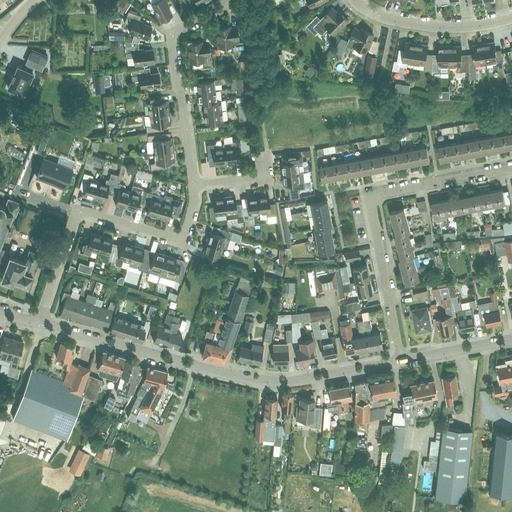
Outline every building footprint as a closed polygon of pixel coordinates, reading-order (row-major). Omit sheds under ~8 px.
[(124,0),(121,0),(119,4),(127,9),(130,4),(124,0)] [(158,0),(152,3),(151,4),(156,12),(161,20),(172,14),(166,2),(169,0),(158,0)] [(334,34),(340,28),(347,21),(337,11),(336,12),(331,8),(318,21),(313,26),(318,31),(320,33),(322,33),(328,28),(334,34)] [(134,34),(137,35),(140,36),(147,38),(151,26),(139,21),(141,16),(128,11),(124,22),(131,25),(129,31),(134,34)] [(309,23),(313,26),(318,21),(314,17),(309,23)] [(232,50),(239,49),(244,48),(243,42),(238,42),(238,40),(238,37),(237,27),(230,28),(230,26),(216,28),(217,38),(218,47),(231,45),(232,50)] [(346,44),(345,45),(352,48),(353,46),(356,47),(365,52),(373,35),(361,28),(360,30),(354,28),(346,44)] [(112,32),(111,40),(120,40),(121,32),(112,32)] [(134,34),(131,42),(138,43),(140,36),(137,35),(134,34)] [(139,50),(138,45),(138,43),(131,42),(124,41),(125,46),(126,58),(134,57),(135,64),(154,62),(152,49),(139,50)] [(190,62),(200,61),(203,61),(204,65),(211,64),(210,53),(209,43),(202,43),(202,41),(187,43),(190,62)] [(341,55),(345,45),(346,44),(339,41),(334,51),(341,55)] [(408,62),(414,63),(417,43),(406,42),(404,53),(399,52),(397,61),(394,60),(392,70),(399,71),(400,66),(407,67),(408,62)] [(494,42),(483,44),(486,63),(493,62),(494,68),(504,67),(502,52),(496,53),(494,42)] [(424,70),(431,71),(433,57),(426,57),(428,45),(417,43),(414,63),(425,64),(424,70)] [(476,65),(486,63),(483,44),(472,45),(474,57),(468,57),(469,71),(469,79),(477,78),(476,71),(476,65)] [(439,66),(450,66),(450,46),(439,46),(439,58),(433,57),(431,71),(439,72),(439,66)] [(457,72),(462,72),(469,71),(468,57),(461,58),(461,46),(450,46),(450,66),(457,66),(457,72)] [(47,56),(32,49),(26,63),(27,63),(24,69),(17,66),(14,73),(13,73),(10,79),(11,80),(8,88),(23,94),(33,73),(32,72),(34,66),(41,70),(47,56)] [(368,56),(366,68),(375,69),(377,58),(368,56)] [(309,66),(304,71),(310,76),(314,72),(309,66)] [(144,68),(134,69),(131,70),(132,81),(140,80),(141,87),(160,85),(158,72),(145,74),(144,68)] [(109,75),(102,75),(102,81),(103,86),(110,85),(109,75)] [(235,79),(236,88),(245,86),(244,78),(235,79)] [(197,81),(198,92),(215,90),(214,85),(221,84),(221,79),(197,81)] [(395,89),(395,90),(402,91),(403,84),(396,83),(396,85),(395,89)] [(245,86),(236,88),(237,95),(247,93),(245,86)] [(216,100),(215,90),(198,92),(199,102),(220,100),(216,100)] [(150,114),(169,112),(168,101),(162,102),(161,96),(142,98),(143,104),(148,103),(150,114)] [(221,110),(220,100),(199,102),(199,103),(203,102),(204,112),(221,110)] [(246,119),(245,107),(237,108),(239,120),(246,119)] [(223,121),(221,110),(204,112),(206,123),(223,121)] [(170,123),(169,112),(150,114),(151,125),(146,126),(146,131),(160,130),(159,124),(170,123)] [(46,128),(37,151),(42,153),(51,130),(46,128)] [(500,149),(511,147),(509,133),(497,135),(500,149)] [(154,151),(174,149),(172,138),(161,139),(160,134),(147,135),(147,134),(139,135),(140,140),(153,139),(154,151)] [(500,149),(497,135),(486,137),(488,151),(500,149)] [(476,153),(488,151),(486,137),(474,139),(476,153)] [(239,139),(240,141),(223,143),(224,147),(225,164),(236,163),(236,154),(241,154),(241,151),(249,150),(248,138),(239,139)] [(465,156),(476,153),(474,139),(462,142),(465,156)] [(453,158),(465,156),(462,142),(450,144),(453,158)] [(214,165),(225,164),(224,147),(217,148),(215,144),(206,145),(208,157),(213,157),(214,165)] [(438,146),(439,150),(441,160),(453,158),(450,144),(438,146)] [(415,149),(417,163),(430,160),(427,147),(415,149)] [(175,160),(174,149),(154,151),(155,162),(150,163),(151,169),(164,167),(164,161),(175,160)] [(406,165),(417,163),(415,149),(403,151),(406,165)] [(394,167),(406,165),(403,151),(391,153),(394,167)] [(380,156),(382,169),(394,167),(391,153),(380,156)] [(282,174),(299,172),(298,165),(302,164),(301,155),(281,157),(282,163),(280,163),(282,174)] [(370,171),(382,169),(380,156),(368,158),(370,171)] [(44,158),(37,177),(64,188),(72,169),(44,158)] [(358,174),(370,171),(368,158),(356,160),(358,174)] [(358,174),(356,160),(344,162),(347,176),(358,174)] [(347,176),(344,162),(332,164),(335,178),(347,176)] [(115,204),(125,207),(130,191),(124,189),(124,185),(119,183),(120,179),(122,180),(126,166),(121,164),(118,175),(112,194),(117,196),(115,204)] [(335,178),(332,164),(320,167),(323,180),(335,178)] [(303,172),(299,172),(282,174),(283,185),(289,184),(290,190),(305,188),(303,172)] [(83,195),(94,198),(99,182),(92,180),(93,175),(84,173),(79,187),(85,189),(83,195)] [(107,193),(112,194),(118,175),(111,173),(109,180),(107,180),(105,183),(99,182),(94,198),(104,201),(107,193)] [(139,202),(144,204),(147,192),(142,190),(143,188),(133,185),(131,191),(130,191),(125,207),(136,211),(139,202)] [(506,203),(505,199),(503,189),(491,191),(493,205),(506,203)] [(482,208),(493,205),(491,191),(479,194),(482,208)] [(157,217),(162,201),(156,199),(157,194),(147,192),(144,204),(149,205),(147,214),(157,217)] [(162,201),(157,217),(168,220),(170,214),(177,216),(181,201),(173,199),(172,196),(164,194),(162,201)] [(470,210),(482,208),(479,194),(467,196),(470,210)] [(257,196),(259,213),(266,212),(267,216),(276,215),(275,203),(269,203),(268,195),(257,196)] [(224,197),(226,214),(227,219),(237,218),(238,222),(244,221),(243,219),(243,216),(242,207),(242,204),(236,204),(235,196),(224,197)] [(259,213),(257,196),(246,197),(247,206),(242,207),(243,216),(243,219),(244,219),(249,219),(252,218),(253,214),(259,213)] [(470,210),(467,196),(455,198),(458,212),(470,210)] [(226,214),(224,197),(213,198),(214,207),(208,208),(210,220),(216,219),(215,215),(226,214)] [(0,253),(3,249),(1,248),(4,242),(2,241),(4,235),(10,237),(15,226),(12,225),(15,216),(16,216),(20,203),(8,198),(5,205),(4,206),(3,204),(1,203),(0,202),(0,253)] [(446,214),(458,212),(455,198),(444,200),(446,214)] [(313,215),(329,212),(326,200),(311,203),(313,215)] [(432,203),(433,212),(434,216),(446,214),(444,200),(432,203)] [(29,218),(31,210),(22,207),(20,215),(29,218)] [(282,221),(287,220),(303,217),(302,212),(291,214),(291,216),(286,217),(285,208),(280,208),(282,221)] [(394,224),(407,220),(404,208),(390,212),(394,224)] [(331,225),(329,212),(313,215),(315,228),(331,225)] [(56,219),(47,215),(43,226),(52,229),(56,219)] [(411,231),(407,220),(394,224),(397,235),(395,235),(395,236),(409,232),(409,231),(411,231)] [(498,228),(498,234),(504,234),(511,233),(511,221),(503,222),(504,228),(498,228)] [(486,235),(492,235),(498,234),(498,228),(492,229),(492,225),(490,224),(485,224),(485,228),(486,232),(486,235)] [(331,225),(315,228),(314,228),(316,240),(331,237),(329,225),(331,225)] [(206,242),(223,247),(227,248),(229,241),(232,232),(219,229),(218,234),(210,231),(206,242)] [(412,243),(409,232),(395,236),(398,247),(412,243)] [(89,254),(90,251),(97,253),(102,236),(91,233),(89,239),(84,237),(80,252),(85,253),(89,254)] [(112,261),(115,249),(110,248),(112,239),(102,236),(97,253),(103,254),(102,259),(102,260),(103,261),(106,262),(108,262),(108,260),(112,261)] [(318,253),(324,252),(334,250),(331,237),(316,240),(318,253)] [(441,242),(433,243),(432,238),(426,239),(428,247),(433,246),(438,245),(438,248),(442,247),(441,242)] [(511,261),(511,239),(495,243),(497,256),(506,254),(508,262),(511,261)] [(465,240),(452,242),(452,250),(466,249),(465,240)] [(481,243),(483,250),(490,249),(489,241),(481,243)] [(122,265),(123,260),(129,262),(134,246),(123,242),(121,251),(115,249),(112,261),(115,262),(115,264),(116,265),(119,266),(121,266),(122,265)] [(221,253),(223,247),(206,242),(203,253),(211,255),(210,261),(222,264),(224,255),(221,253)] [(415,255),(412,243),(398,247),(402,259),(399,259),(413,255),(415,255)] [(143,271),(147,259),(142,257),(144,249),(134,246),(129,262),(139,265),(138,269),(143,271)] [(8,250),(3,249),(0,253),(0,272),(2,273),(1,278),(11,282),(13,279),(28,285),(32,274),(31,274),(39,254),(29,251),(26,262),(6,254),(8,250)] [(347,274),(341,275),(343,283),(369,278),(366,265),(360,266),(359,258),(360,258),(358,250),(345,253),(346,261),(351,260),(355,281),(348,282),(347,274)] [(165,255),(155,252),(152,260),(147,259),(143,271),(149,272),(159,276),(160,271),(165,255)] [(165,255),(160,271),(161,272),(159,276),(170,279),(180,282),(181,279),(184,270),(173,266),(176,258),(165,255)] [(416,267),(413,255),(399,259),(403,271),(416,267)] [(283,267),(276,265),(274,272),(281,274),(283,267)] [(327,289),(343,287),(343,283),(341,275),(339,266),(315,270),(319,291),(327,289)] [(420,279),(416,267),(403,271),(406,283),(420,279)] [(343,283),(343,287),(344,291),(350,290),(350,289),(356,288),(357,294),(371,292),(369,278),(343,283)] [(220,314),(218,319),(225,321),(218,342),(213,340),(215,332),(206,330),(203,340),(206,341),(202,356),(225,361),(226,359),(230,360),(232,347),(251,285),(238,280),(227,313),(223,311),(221,315),(220,314)] [(443,306),(445,306),(447,316),(437,318),(440,335),(453,332),(451,324),(454,323),(452,313),(450,305),(449,297),(450,297),(450,296),(449,288),(448,286),(433,289),(434,296),(442,294),(442,297),(442,298),(443,306)] [(449,288),(450,296),(457,295),(456,289),(455,289),(453,287),(449,288)] [(93,292),(89,290),(86,299),(87,299),(86,302),(77,299),(71,318),(83,322),(92,295),(93,292)] [(429,298),(427,290),(414,293),(415,301),(429,298)] [(169,291),(167,296),(174,299),(176,293),(169,291)] [(71,318),(77,299),(70,297),(71,294),(64,292),(61,300),(64,301),(60,314),(71,318)] [(490,293),(492,302),(478,304),(482,324),(487,323),(488,325),(502,323),(496,292),(490,293)] [(96,297),(92,295),(83,322),(95,325),(101,307),(93,304),(94,302),(95,302),(96,297)] [(457,296),(450,297),(452,309),(459,308),(457,296)] [(359,299),(346,302),(348,310),(352,309),(353,309),(361,307),(359,299)] [(110,307),(109,310),(101,307),(95,325),(106,329),(115,303),(110,301),(108,307),(110,307)] [(157,308),(150,306),(148,313),(155,315),(157,308)] [(416,333),(432,330),(427,307),(412,310),(416,333)] [(475,328),(476,328),(472,308),(458,310),(462,331),(465,330),(465,331),(466,332),(475,330),(475,329),(475,328)] [(158,324),(156,331),(153,341),(164,344),(173,315),(175,311),(169,309),(168,314),(167,313),(163,325),(158,324)] [(277,315),(276,322),(291,321),(290,314),(284,314),(277,315)] [(180,317),(173,315),(164,344),(177,348),(182,335),(175,333),(178,323),(180,317)] [(141,341),(144,331),(145,330),(142,330),(138,328),(140,324),(115,316),(110,332),(134,339),(141,341)] [(246,320),(245,320),(243,330),(251,332),(254,321),(252,321),(253,317),(247,316),(246,320)] [(292,321),(292,328),(293,341),(301,340),(299,323),(298,323),(297,320),(297,317),(292,317),(292,320),(292,321)] [(311,321),(314,336),(314,339),(321,337),(321,339),(320,339),(321,345),(323,357),(330,356),(331,357),(331,358),(336,357),(336,356),(336,355),(337,355),(334,337),(328,338),(326,328),(320,330),(318,319),(311,321)] [(379,332),(372,333),(369,319),(363,320),(369,348),(382,346),(379,332)] [(355,351),(369,348),(363,320),(357,321),(359,336),(353,337),(352,334),(355,351)] [(271,342),(274,324),(267,323),(263,340),(271,342)] [(355,351),(352,334),(350,323),(340,325),(342,336),(341,336),(345,353),(355,351)] [(4,336),(0,351),(0,357),(11,360),(9,366),(16,368),(23,341),(4,336)] [(300,342),(301,349),(297,350),(299,362),(300,365),(306,364),(306,361),(314,359),(311,347),(314,347),(313,339),(300,342)] [(63,382),(70,385),(78,366),(70,363),(73,352),(71,352),(73,345),(60,341),(56,357),(64,360),(62,367),(69,368),(63,382)] [(260,363),(262,354),(264,346),(251,343),(250,348),(240,346),(239,349),(237,358),(260,363)] [(273,350),(273,353),(273,363),(288,363),(288,353),(287,344),(273,344),(273,350)] [(124,357),(103,351),(98,367),(112,371),(110,378),(116,380),(119,374),(124,357)] [(132,393),(140,377),(145,369),(138,366),(139,364),(126,360),(121,376),(127,377),(123,389),(117,387),(116,392),(116,394),(118,396),(127,399),(130,392),(132,393)] [(70,387),(81,391),(87,375),(90,368),(78,364),(78,366),(70,385),(70,387)] [(495,387),(496,394),(509,392),(506,380),(511,378),(511,364),(499,367),(501,382),(500,382),(500,386),(495,387)] [(9,366),(7,374),(17,376),(19,369),(16,368),(9,366)] [(163,388),(167,371),(147,366),(143,382),(140,389),(127,416),(144,424),(155,402),(156,402),(163,388)] [(66,439),(81,400),(84,392),(81,391),(70,387),(70,385),(63,382),(32,369),(12,418),(66,439)] [(450,393),(457,391),(455,375),(453,375),(453,374),(447,375),(446,377),(442,377),(446,404),(452,403),(450,393)] [(84,392),(81,400),(86,402),(88,396),(94,398),(101,380),(87,375),(81,391),(84,392)] [(355,391),(354,420),(369,420),(369,419),(384,416),(385,406),(385,404),(392,402),(391,395),(396,394),(393,376),(369,380),(354,383),(355,391)] [(402,402),(403,413),(404,417),(413,415),(411,402),(415,401),(416,404),(418,405),(422,405),(423,402),(423,400),(437,397),(433,379),(410,384),(411,392),(402,394),(403,400),(403,402),(402,402)] [(349,384),(338,386),(343,411),(349,410),(347,399),(352,398),(351,394),(349,384)] [(330,402),(326,402),(328,411),(337,411),(339,418),(344,416),(343,412),(343,411),(338,386),(328,388),(330,398),(330,402)] [(282,394),(281,404),(281,409),(284,409),(283,422),(285,422),(284,431),(289,431),(293,395),(282,394)] [(110,408),(115,398),(109,395),(104,405),(110,408)] [(274,426),(276,408),(277,398),(265,397),(264,407),(263,414),(263,421),(256,420),(255,437),(274,439),(275,426),(274,426)] [(297,406),(296,419),(309,420),(309,426),(320,427),(321,417),(322,407),(314,406),(314,400),(299,399),(299,407),(297,406)] [(403,413),(395,412),(394,412),(393,412),(392,424),(394,424),(390,464),(400,465),(405,427),(403,417),(404,417),(403,413)] [(275,426),(274,439),(274,444),(280,445),(282,426),(275,425),(275,426)] [(429,454),(439,455),(443,427),(437,427),(435,442),(430,441),(429,454)] [(443,427),(439,455),(439,462),(438,471),(435,497),(448,498),(448,502),(451,503),(452,502),(453,502),(453,499),(464,500),(471,431),(443,427)] [(511,493),(511,433),(495,432),(489,491),(511,493)] [(97,439),(89,435),(85,441),(94,446),(97,439)] [(97,450),(85,443),(82,448),(94,455),(97,450)] [(99,445),(96,455),(107,458),(110,448),(99,445)] [(79,448),(68,470),(80,475),(90,454),(79,448)] [(424,460),(423,469),(438,471),(439,462),(424,460)] [(335,463),(334,473),(339,473),(347,474),(348,465),(340,464),(335,463)] [(321,464),(320,473),(331,474),(332,465),(321,464)] [(383,505),(385,483),(376,482),(374,504),(383,505)]
